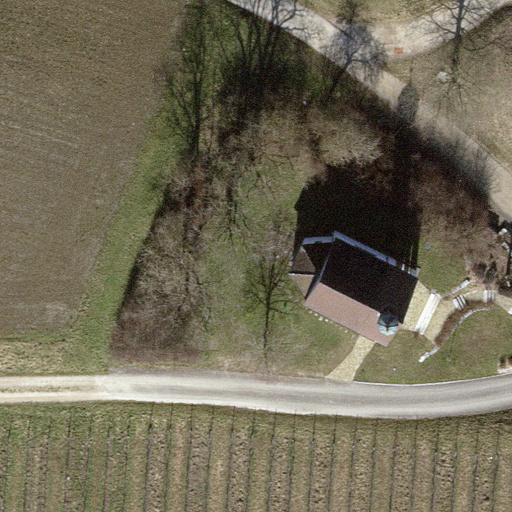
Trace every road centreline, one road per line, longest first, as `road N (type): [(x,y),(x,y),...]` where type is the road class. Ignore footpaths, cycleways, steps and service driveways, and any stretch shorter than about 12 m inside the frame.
road 1 (track): [(0,389),(212,388),(421,403),(511,393)]
road 2 (track): [(261,0),(347,53),(511,201)]
road 3 (track): [(486,0),(441,32),(347,53)]
